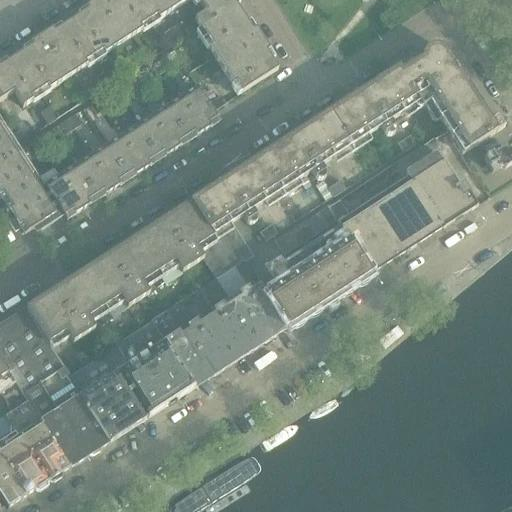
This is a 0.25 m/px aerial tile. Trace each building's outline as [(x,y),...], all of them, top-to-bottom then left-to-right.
[(104,56),(150,26),(149,23),(134,0),(115,0),(111,3),(109,0),(99,0),(84,10),(88,15),(80,20),(79,18),(70,23),(93,59),(102,53),(104,56)] [(190,0),(134,0),(149,23),(156,18),(158,21),(190,0)] [(240,15),(235,8),(233,9),(228,2),(230,0),(195,0),(205,14),(194,21),(204,38),(240,15)] [(220,68),(261,42),(254,31),(247,35),(242,28),(246,25),(240,15),(204,38),(202,40),(220,68)] [(39,98),(66,80),(86,67),(85,65),(93,59),(70,23),(61,29),(62,31),(54,36),(51,31),(29,45),(34,53),(26,57),(24,53),(15,59),(38,95),(37,95),(39,98)] [(175,28),(168,32),(175,44),(182,39),(175,28)] [(167,49),(175,44),(168,32),(160,37),(167,49)] [(276,72),(270,63),(270,62),(268,64),(263,56),(268,53),(261,42),(220,68),(232,87),(235,85),(240,93),(236,95),(238,97),(276,72)] [(489,123),(456,72),(445,55),(442,51),(437,49),(433,48),(428,50),(424,52),(421,56),(420,60),(408,68),(410,71),(402,76),(397,69),(394,71),(416,105),(419,109),(428,104),(443,128),(446,132),(433,140),(461,182),(471,175),(459,158),(502,130),(503,129),(504,126),(504,123),(503,121),(501,119),(498,119),(495,120),(489,123)] [(171,68),(165,58),(157,63),(163,72),(171,68)] [(60,212),(43,187),(21,152),(17,146),(0,119),(0,102),(12,95),(21,109),(31,103),(30,100),(37,95),(38,95),(15,59),(6,64),(8,67),(0,71),(0,199),(23,236),(60,212)] [(163,72),(157,63),(149,68),(156,78),(163,72)] [(118,81),(110,69),(102,74),(110,86),(118,81)] [(416,105),(394,71),(378,81),(381,86),(349,106),(346,102),(327,115),(349,149),(378,130),(382,136),(385,138),(388,138),(391,137),(393,135),(393,132),(392,129),(389,123),(416,105)] [(110,86),(102,74),(95,79),(102,91),(110,86)] [(141,87),(135,77),(127,82),(134,92),(141,87)] [(134,92),(127,82),(119,87),(126,97),(134,92)] [(212,113),(207,106),(197,89),(180,99),(202,134),(219,123),(212,113)] [(111,106),(105,97),(97,102),(104,111),(111,106)] [(212,113),(224,106),(225,105),(220,98),(207,106),(212,113)] [(202,134),(180,99),(165,109),(188,143),(202,134)] [(104,111),(97,102),(89,106),(96,116),(104,111)] [(55,121),(47,109),(39,114),(47,126),(55,121)] [(188,143),(165,109),(151,118),(172,153),(188,143)] [(349,149),(327,115),(309,126),(312,130),(279,151),(277,147),(258,159),(280,194),(309,175),(313,181),(316,183),(319,183),(322,183),(324,180),(325,177),(324,174),(320,168),(349,149)] [(80,126),(74,116),(66,122),(73,131),(80,126)] [(172,153),(151,118),(136,128),(158,162),(172,153)] [(73,131),(66,122),(59,126),(65,136),(73,131)] [(158,162),(136,128),(121,137),(142,172),(158,162)] [(50,145),(44,136),(36,141),(43,150),(50,145)] [(142,172),(121,137),(105,147),(127,182),(142,172)] [(414,146),(408,138),(396,145),(401,154),(414,146)] [(43,150),(36,141),(29,145),(35,155),(43,150)] [(127,182),(105,147),(90,157),(112,192),(127,182)] [(511,165),(511,157),(508,150),(502,149),(491,156),(490,155),(482,160),(491,174),(498,169),(503,171),(511,165)] [(369,277),(476,208),(461,185),(456,188),(434,156),(400,177),(402,181),(335,224),(339,230),(347,243),(369,277)] [(112,192),(90,157),(75,167),(97,202),(112,192)] [(280,194),(258,159),(240,170),(243,175),(226,186),(223,181),(190,203),(212,239),(195,250),(201,261),(215,282),(216,282),(233,269),(243,263),(246,260),(251,257),(248,253),(230,225),(241,218),(245,224),(247,226),(251,227),(253,226),(255,224),(256,221),(255,218),(252,213),(280,194)] [(97,202),(75,167),(59,177),(82,211),(97,202)] [(82,211),(59,177),(43,187),(60,212),(66,222),(82,211)] [(332,198),(327,190),(322,183),(314,187),(325,203),(332,198)] [(344,191),(339,183),(327,190),(332,199),(344,191)] [(212,239),(190,203),(135,239),(158,275),(175,264),(181,274),(201,261),(195,250),(212,239)] [(326,210),(315,216),(320,223),(330,217),(328,213),(326,210)] [(315,216),(305,223),(309,230),(320,223),(315,216)] [(330,217),(320,223),(324,230),(335,224),(333,221),(330,217)] [(305,223),(294,230),(299,237),(309,230),(305,223)] [(320,223),(309,230),(314,237),(324,230),(320,223)] [(276,235),(271,227),(259,234),(264,243),(272,238),(276,235)] [(369,277),(347,243),(339,230),(289,262),(291,265),(281,271),(279,269),(276,268),(273,269),(270,271),(270,274),(271,277),(278,288),(267,295),(289,329),(369,277)] [(294,230),(284,236),(289,243),(299,237),(294,230)] [(309,230),(299,237),(304,244),(314,237),(309,230)] [(275,242),(274,243),(278,250),(289,243),(284,236),(275,242)] [(299,237),(289,243),(293,250),(304,244),(299,237)] [(141,286),(158,275),(135,239),(80,274),(104,310),(121,299),(128,310),(147,296),(141,286)] [(289,243),(278,250),(283,257),(293,250),(289,243)] [(289,329),(267,295),(264,297),(258,287),(249,293),(242,282),(233,269),(216,282),(219,286),(212,291),(215,296),(225,305),(219,309),(217,305),(208,310),(211,315),(202,320),(231,365),(289,329)] [(87,321),(104,310),(80,274),(25,309),(49,346),(66,334),(73,345),(93,331),(87,321)] [(231,365),(202,320),(195,325),(192,321),(185,325),(174,308),(150,324),(192,390),(231,365)] [(106,444),(65,379),(69,376),(49,346),(25,309),(0,325),(0,364),(25,403),(26,404),(28,403),(41,424),(68,467),(106,444)] [(192,390),(150,324),(123,341),(102,355),(115,376),(144,420),(192,390)] [(144,420),(115,376),(102,355),(69,376),(65,379),(106,444),(144,420)] [(25,403),(0,364),(0,396),(11,413),(25,403)] [(68,467),(41,424),(28,403),(26,404),(5,417),(18,438),(46,481),(68,467)] [(46,481),(18,438),(0,449),(0,456),(24,495),(46,481)] [(24,495),(0,456),(0,500),(5,507),(24,495)] [(167,511),(220,511),(222,511),(217,502),(262,473),(251,458),(167,511)]
